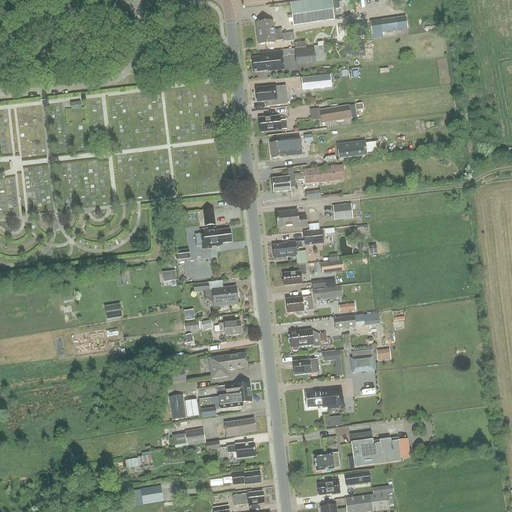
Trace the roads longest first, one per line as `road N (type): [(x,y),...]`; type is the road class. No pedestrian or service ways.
road 1 (secondary): [(286,511),(227,0)]
road 2 (track): [(511,171),(251,210)]
road 3 (unclassified): [(0,48),(31,24),(75,10),(168,0)]
